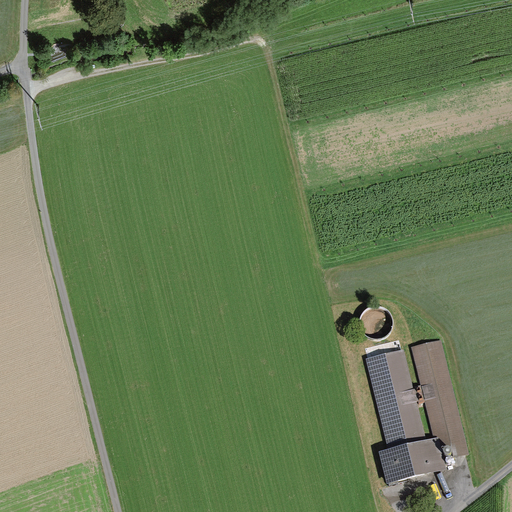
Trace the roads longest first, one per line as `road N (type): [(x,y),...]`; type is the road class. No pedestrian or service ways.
road 1 (track): [(118,511),(43,209),(25,0)]
road 2 (track): [(257,41),(28,94)]
